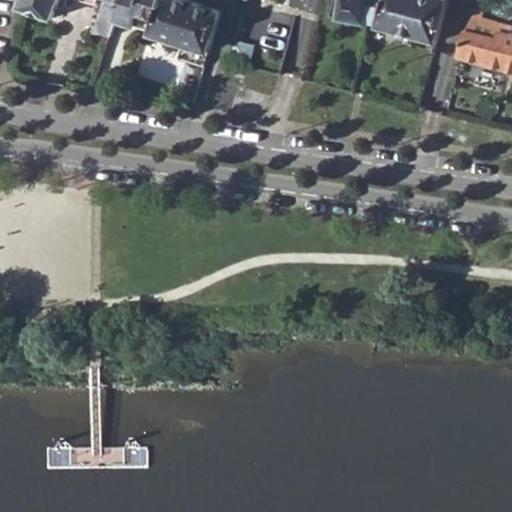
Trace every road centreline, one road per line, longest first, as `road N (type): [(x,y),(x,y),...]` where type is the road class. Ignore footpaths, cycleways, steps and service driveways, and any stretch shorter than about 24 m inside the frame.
road 1 (secondary): [(0,145),(511,215)]
road 2 (secondary): [(511,190),(194,143)]
road 3 (secondary): [(194,143),(0,110)]
road 4 (residential): [(209,0),(232,8),(194,143)]
road 5 (unknown): [(232,8),(358,33)]
